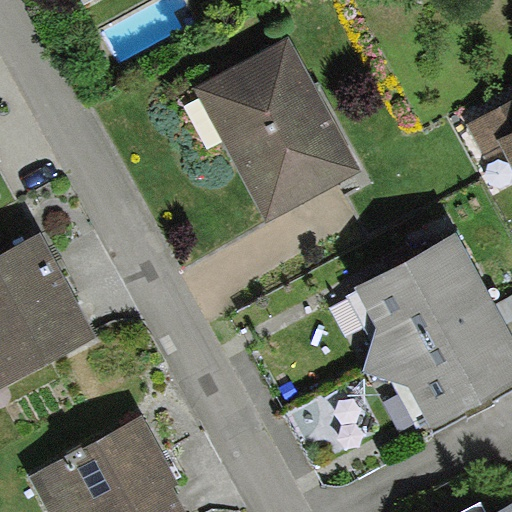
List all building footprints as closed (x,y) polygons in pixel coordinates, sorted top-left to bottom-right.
[(316,90),(289,40),(198,89),(270,224),(362,176),(316,90)] [(511,111),(472,132),(490,167),(508,157),(511,164),(511,111)] [(0,376),(94,326),(40,226),(0,247),(0,376)] [(511,386),(511,328),(460,234),(404,263),(351,292),(375,338),(364,372),(400,384),(427,433),(479,404),(511,386)] [(198,511),(140,409),(32,470),(55,511),(72,511),(80,507),(83,511),(198,511)]
